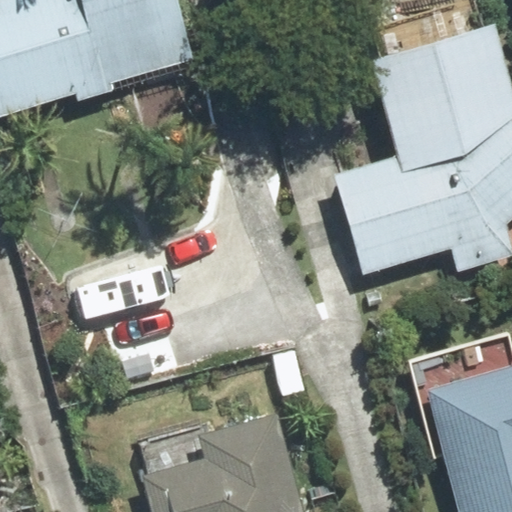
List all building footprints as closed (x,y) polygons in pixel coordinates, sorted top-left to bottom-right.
[(0,0),(0,94),(2,102),(192,51),(178,0),(0,0)] [(511,251),(511,225),(509,214),(511,210),(511,62),(501,18),(382,50),(413,156),(343,176),(369,265),(460,239),(467,264),(511,251)] [(280,341),(238,236),(71,302),(113,407),(280,341)] [(511,511),(511,365),(441,383),(473,511),(511,511)] [(304,511),(277,414),(210,433),(220,467),(161,483),(169,511),(304,511)]
